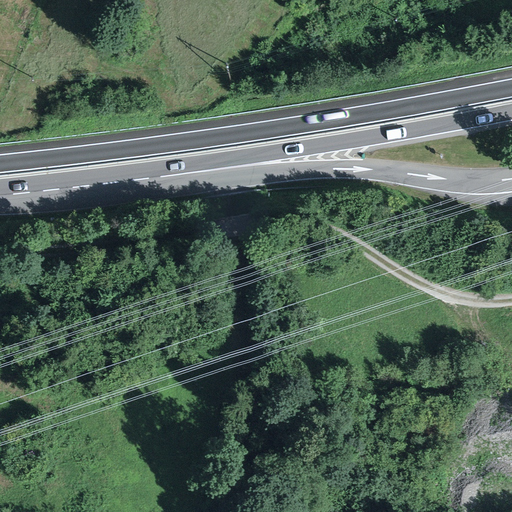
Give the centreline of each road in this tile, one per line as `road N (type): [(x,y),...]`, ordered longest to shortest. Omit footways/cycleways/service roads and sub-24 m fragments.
road 1 (track): [(0,253),(306,221),(443,293),(511,300)]
road 2 (primary): [(511,89),(0,165)]
road 3 (primary): [(0,187),(511,112)]
